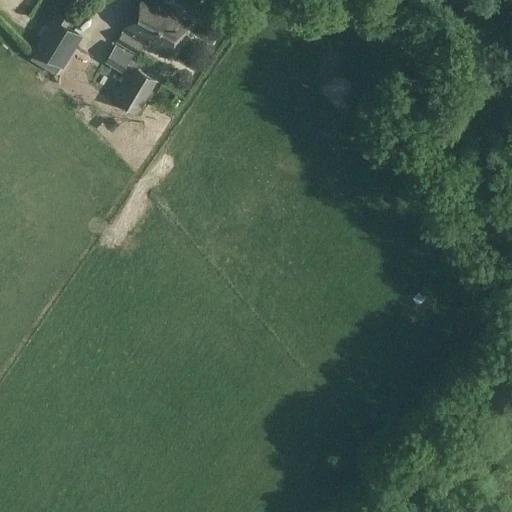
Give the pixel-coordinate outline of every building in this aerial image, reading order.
[(190,20),(155,0),(140,0),(123,30),(169,57),(190,20)] [(224,6),(219,17),(233,22),(237,12),(224,6)] [(36,50),(33,56),(57,71),(60,67),(62,68),(64,65),(70,56),(83,35),(69,26),(73,20),(58,11),(54,17),(34,49),(36,50)] [(122,30),(117,40),(138,53),(144,43),(122,30)] [(138,113),(158,80),(137,68),(118,101),(138,113)] [(94,103),(109,109),(121,81),(106,75),(94,103)]
